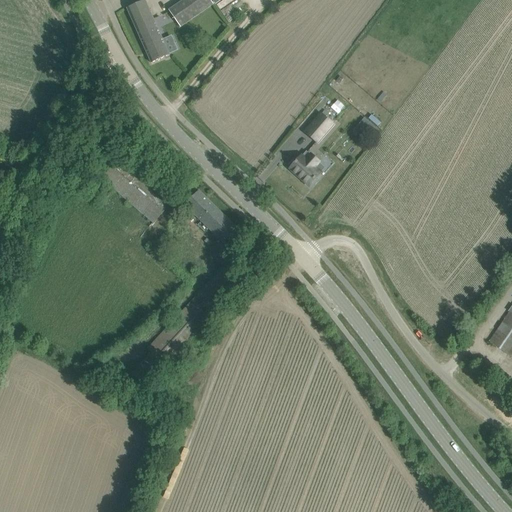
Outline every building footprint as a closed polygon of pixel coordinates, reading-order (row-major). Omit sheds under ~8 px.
[(127,9),(151,63),(170,55),(145,0),(127,9)] [(184,0),(169,11),(180,28),(213,5),(210,0),(184,0)] [(336,112),(342,104),(333,98),(327,106),(336,112)] [(321,114),(305,132),(318,143),(334,125),(321,114)] [(365,138),(375,127),(364,118),(354,130),(365,138)] [(302,156),(290,169),(310,186),(321,173),(314,167),(319,162),(311,155),(310,156),(306,152),(302,157),(302,156)] [(102,179),(153,224),(174,200),(123,155),(102,179)] [(199,191),(192,198),(184,205),(223,243),(237,229),(199,191)] [(151,353),(131,373),(148,388),(168,367),(244,285),(224,267),(147,349),(151,353)] [(511,308),(489,342),(510,356),(511,353),(511,308)]
